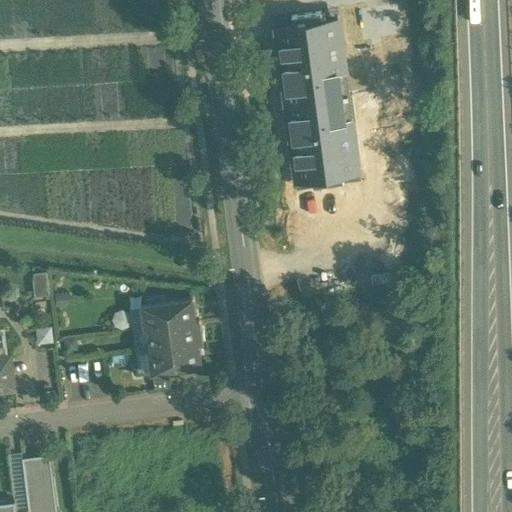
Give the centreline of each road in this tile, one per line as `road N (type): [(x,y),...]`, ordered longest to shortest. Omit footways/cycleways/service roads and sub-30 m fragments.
road 1 (residential): [(212,0),(278,511)]
road 2 (primary): [(481,0),(498,511)]
